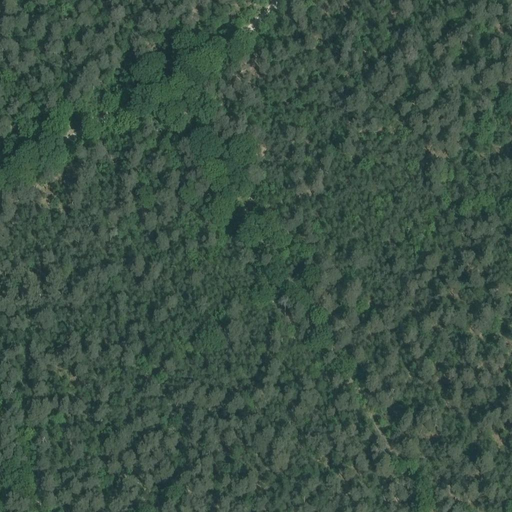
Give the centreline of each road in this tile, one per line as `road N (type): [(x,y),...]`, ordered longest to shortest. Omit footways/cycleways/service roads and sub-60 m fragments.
road 1 (track): [(423,511),(162,82)]
road 2 (track): [(282,0),(184,70),(0,172)]
